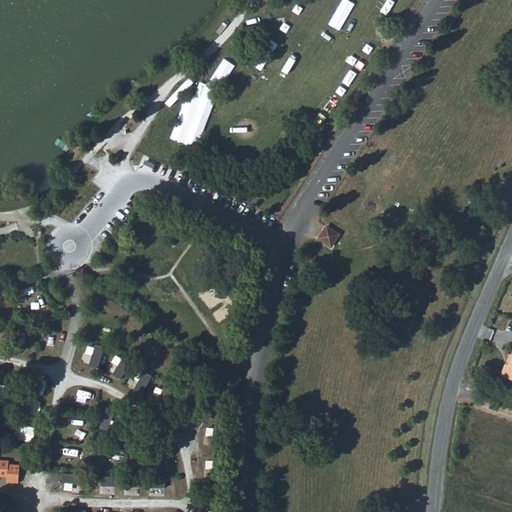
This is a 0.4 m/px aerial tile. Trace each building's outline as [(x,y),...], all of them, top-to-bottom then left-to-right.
[(326,224),(319,236),(331,244),(339,232),(326,224)] [(89,277),(83,270),(77,276),(83,282),(89,277)] [(203,292),(211,308),(227,299),(218,284),(203,292)] [(223,322),(236,311),(230,303),(216,314),(223,322)] [(511,351),(507,363),(505,362),(501,373),(511,377),(511,351)] [(8,460),(0,459),(0,476),(6,477),(6,479),(18,479),(19,465),(8,464),(8,460)] [(82,488),(82,473),(50,472),(49,487),(82,488)] [(99,494),(116,494),(116,479),(99,479),(99,494)] [(143,495),(143,483),(126,483),(126,495),(143,495)] [(154,486),(153,494),(169,494),(169,486),(154,486)]
